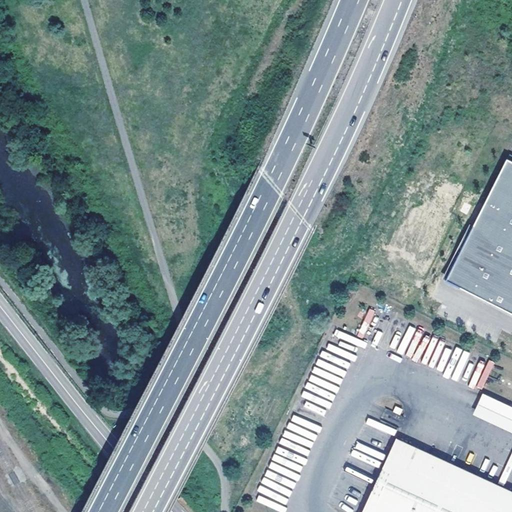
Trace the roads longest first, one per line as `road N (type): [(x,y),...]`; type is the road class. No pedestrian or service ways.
road 1 (motorway): [(147,511),(398,0)]
road 2 (motorway): [(354,0),(106,511)]
road 3 (tertiary): [(172,511),(0,305)]
